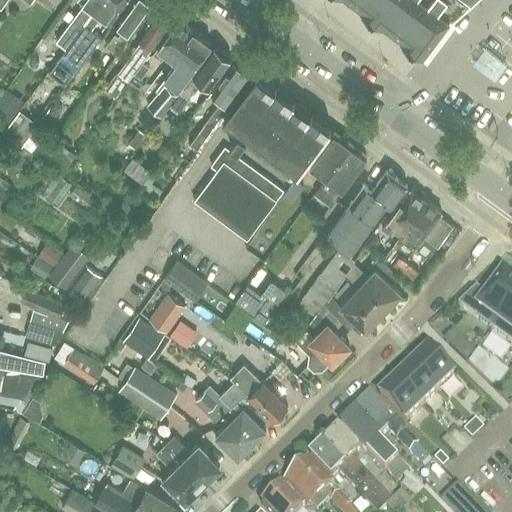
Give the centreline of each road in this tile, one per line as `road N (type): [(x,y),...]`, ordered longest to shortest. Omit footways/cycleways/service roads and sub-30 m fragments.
road 1 (residential): [(218,511),(415,317),(503,202)]
road 2 (residential): [(503,202),(241,0)]
